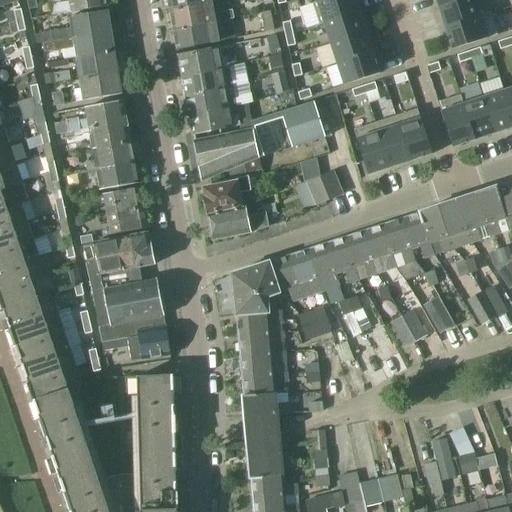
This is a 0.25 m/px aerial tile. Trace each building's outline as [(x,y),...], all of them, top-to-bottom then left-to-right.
[(50,6),(53,16),(71,13),(72,14),(107,8),(105,0),(69,0),(70,3),(50,6)] [(168,0),(171,9),(212,1),(217,1),(216,0),(168,0)] [(356,0),(322,0),(313,3),(317,18),(322,17),(324,22),(360,11),(356,0)] [(436,0),(440,9),(466,0),(436,0)] [(486,0),(466,0),(440,9),(446,30),(482,18),(491,15),(486,0)] [(212,1),(171,9),(174,29),(216,21),(216,23),(234,19),(234,18),(232,11),(215,14),(212,1)] [(14,11),(16,22),(24,20),(21,10),(14,11)] [(360,11),(324,22),(331,43),(366,31),(360,11)] [(72,30),(41,35),(43,45),(50,44),(111,32),(107,12),(70,19),(72,30)] [(271,13),(261,14),(265,33),(274,31),(274,29),(271,13)] [(482,18),(446,30),(453,50),(489,39),(482,18)] [(26,31),(24,20),(16,22),(19,33),(26,31)] [(216,21),(174,29),(178,49),(219,41),(225,40),(223,29),(218,30),(216,23),(216,21)] [(293,34),(290,22),(282,24),(285,36),(293,34)] [(366,31),(331,43),(337,63),(373,52),(366,31)] [(50,44),(43,45),(45,55),(75,49),(77,60),(115,53),(111,32),(50,44)] [(295,46),(293,34),(285,36),(288,47),(295,46)] [(276,36),(266,38),(268,46),(278,44),(276,36)] [(511,46),(510,39),(498,42),(501,50),(511,46)] [(221,47),(180,55),(184,75),(225,67),(229,67),(235,65),(234,58),(227,58),(223,59),(221,47)] [(22,49),(25,60),(32,58),(30,48),(22,49)] [(480,48),(468,52),(471,60),(482,56),(480,48)] [(373,52),(337,63),(345,86),(380,74),(373,52)] [(468,52),(457,56),(460,63),(471,60),(468,52)] [(115,53),(77,60),(81,76),(81,80),(118,73),(115,53)] [(279,54),(270,56),(268,57),(272,75),(284,72),(279,54)] [(34,69),(32,58),(25,60),(27,70),(34,69)] [(438,62),(426,66),(429,76),(430,76),(429,74),(441,71),(439,63),(438,62)] [(302,76),(299,65),(292,66),(294,78),(302,76)] [(225,67),(184,75),(187,94),(229,87),(229,88),(247,85),(246,75),(237,76),(231,77),(229,68),(229,67),(225,67)] [(288,92),(284,72),(272,75),(277,95),(288,92)] [(118,73),(81,80),(82,84),(85,101),(122,94),(118,73)] [(406,73),(394,77),(394,78),(394,77),(397,85),(408,81),(409,83),(406,73)] [(375,82),(363,86),(366,94),(377,90),(375,82)] [(31,87),(33,97),(40,96),(38,85),(31,87)] [(309,97),(305,86),(298,88),(301,99),(309,97)] [(363,86),(352,90),(355,97),(366,94),(363,86)] [(229,87),(187,94),(191,114),(235,105),(248,101),(247,94),(231,97),(229,88),(229,87)] [(511,116),(504,91),(484,98),(496,134),(511,128),(511,116)] [(461,95),(439,103),(453,148),(476,140),(464,104),(461,95)] [(42,107),(40,96),(33,97),(35,108),(42,107)] [(484,98),(464,104),(476,140),(496,134),(484,98)] [(78,119),(67,121),(67,122),(68,123),(69,133),(80,131),(91,130),(127,123),(123,101),(86,108),(89,120),(79,122),(78,119)] [(235,105),(191,114),(195,134),(236,126),(252,123),(248,101),(235,105)] [(298,106),(281,112),(282,117),(293,147),(326,135),(314,102),(314,101),(298,106)] [(418,110),(396,116),(411,161),(432,154),(418,110)] [(396,116),(375,123),(390,168),(411,161),(396,116)] [(39,125),(41,135),(48,134),(46,123),(39,125)] [(127,123),(91,130),(94,149),(131,143),(127,123)] [(375,123),(354,130),(369,175),(390,168),(375,123)] [(0,150),(11,147),(4,127),(0,128),(0,150)] [(263,170),(261,158),(254,128),(195,139),(203,181),(245,166),(247,173),(263,170)] [(51,144),(48,134),(41,135),(43,146),(51,144)] [(96,161),(86,163),(88,172),(98,170),(135,163),(131,143),(94,149),(96,161)] [(0,170),(17,165),(11,147),(0,150),(0,170)] [(318,159),(299,162),(301,178),(320,176),(318,159)] [(47,163),(49,173),(56,172),(54,161),(47,163)] [(98,170),(88,172),(88,176),(99,175),(102,190),(138,184),(135,163),(98,170)] [(0,170),(0,190),(23,183),(17,165),(0,170)] [(301,199),(305,210),(316,206),(316,207),(344,195),(334,171),(306,183),(311,195),(301,199)] [(59,182),(56,172),(49,173),(52,184),(59,182)] [(206,209),(209,211),(209,212),(246,206),(246,205),(243,206),(241,192),(253,190),(252,188),(259,187),(258,178),(250,180),(250,176),(232,180),(233,183),(205,188),(207,198),(204,199),(206,209)] [(511,182),(497,187),(506,218),(510,230),(511,229),(511,182)] [(0,211),(22,204),(29,202),(23,183),(0,190),(0,211)] [(497,187),(477,193),(488,224),(492,236),(510,230),(506,218),(497,187)] [(140,189),(104,196),(108,216),(144,209),(140,189)] [(477,193),(459,199),(473,242),(492,236),(488,224),(477,193)] [(62,199),(55,200),(57,211),(65,209),(62,199)] [(459,199),(439,205),(450,237),(454,248),(463,246),(473,242),(459,199)] [(0,231),(28,222),(22,204),(0,211),(0,231)] [(439,205),(420,212),(420,213),(421,212),(435,255),(454,248),(450,237),(439,205)] [(267,215),(249,219),(246,206),(209,212),(215,239),(252,232),(269,225),(267,215)] [(57,211),(60,222),(67,220),(65,209),(57,211)] [(112,236),(148,229),(144,209),(108,216),(112,236)] [(420,213),(402,219),(412,249),(421,246),(425,258),(435,255),(421,212),(420,213)] [(402,219),(383,225),(397,267),(398,268),(415,263),(411,249),(412,249),(402,219)] [(0,251),(34,240),(28,222),(0,231),(0,251)] [(383,225),(364,231),(374,261),(382,259),(387,272),(398,268),(397,267),(383,225)] [(364,231),(345,237),(359,281),(378,275),(373,262),(374,261),(364,231)] [(148,234),(83,246),(90,280),(93,293),(104,291),(104,292),(134,286),(130,270),(156,265),(152,250),(148,234)] [(63,238),(66,249),(73,247),(71,237),(63,238)] [(345,237),(326,244),(336,274),(344,271),(349,285),(359,281),(345,237)] [(0,271),(40,258),(39,257),(34,240),(0,251),(0,271)] [(326,244),(307,250),(321,294),(340,287),(336,274),(326,244)] [(75,258),(73,247),(66,249),(68,260),(75,258)] [(508,262),(511,268),(511,257),(509,247),(501,250),(505,263),(508,262)] [(307,250),(288,256),(303,300),(321,294),(307,250)] [(495,266),(505,263),(501,250),(491,253),(495,266)] [(0,271),(0,292),(54,274),(47,255),(39,257),(40,258),(0,271)] [(269,262),(278,292),(287,290),(292,303),(303,300),(288,256),(269,262)] [(474,258),(465,261),(469,273),(478,270),(474,258)] [(269,261),(250,267),(256,287),(262,289),(261,294),(267,296),(278,292),(269,262),(269,261)] [(457,263),(461,276),(469,273),(465,261),(457,263)] [(250,267),(232,273),(234,299),(267,296),(261,294),(262,289),(256,287),(250,267)] [(430,286),(434,285),(434,286),(438,285),(434,271),(426,274),(430,286)] [(0,296),(5,311),(52,295),(60,293),(54,274),(0,292),(0,296)] [(72,276),(74,287),(82,285),(79,274),(72,276)] [(104,292),(93,294),(101,330),(110,328),(110,331),(165,321),(157,282),(134,286),(104,292)] [(84,296),(82,285),(74,287),(77,297),(84,296)] [(395,285),(387,288),(390,300),(399,298),(395,285)] [(507,312),(494,287),(483,293),(496,318),(507,312)] [(382,303),(390,300),(387,288),(378,290),(382,303)] [(468,300),(481,325),(496,318),(483,293),(468,300)] [(58,313),(52,295),(5,311),(11,329),(58,313)] [(267,296),(234,299),(236,314),(237,314),(237,317),(282,313),(282,311),(278,311),(277,304),(267,304),(267,296)] [(357,298),(348,300),(352,313),(361,310),(357,298)] [(422,307),(438,335),(453,326),(438,298),(422,307)] [(343,316),(353,338),(361,334),(352,313),(348,300),(339,303),(343,316)] [(324,307),(315,310),(319,323),(328,320),(324,307)] [(315,310),(307,313),(311,326),(319,323),(315,310)] [(414,311),(403,317),(416,344),(428,338),(414,311)] [(80,314),(83,324),(90,322),(88,312),(80,314)] [(17,347),(65,331),(58,313),(11,329),(17,347)] [(282,313),(237,317),(239,336),(270,333),(269,324),(283,323),(282,313)] [(307,313),(298,316),(302,329),(311,326),(307,313)] [(405,350),(416,344),(403,317),(391,323),(405,350)] [(328,320),(319,323),(323,336),(332,333),(328,320)] [(110,328),(101,330),(104,343),(126,339),(131,362),(142,360),(171,356),(167,327),(166,328),(165,321),(110,331),(110,328)] [(92,333),(90,322),(83,324),(85,335),(92,333)] [(319,323),(311,326),(315,338),(323,336),(319,323)] [(306,341),(315,338),(311,326),(302,329),(306,341)] [(23,365),(71,349),(65,331),(17,347),(21,360),(23,365)] [(270,333),(239,336),(240,355),(285,351),(284,332),(270,333)] [(335,347),(342,364),(354,360),(347,343),(335,347)] [(29,384),(77,368),(71,349),(23,365),(29,384)] [(89,351),(91,362),(99,360),(96,350),(89,351)] [(285,351),(240,355),(242,376),(274,373),(286,372),(287,373),(285,351)] [(101,371),(99,360),(91,362),(94,373),(101,371)] [(318,363),(305,365),(306,373),(318,372),(318,363)] [(106,479),(100,481),(98,482),(69,391),(83,386),(77,368),(29,384),(48,438),(47,438),(52,451),(72,511),(177,511),(175,448),(176,448),(175,435),(173,376),(138,377),(141,474),(135,474),(131,474),(126,475),(122,475),(115,477),(111,478),(106,479)] [(274,373),(242,376),(244,396),(276,393),(275,384),(288,383),(287,373),(286,372),(274,373)] [(306,382),(319,381),(318,372),(306,373),(306,382)] [(0,511),(45,511),(35,482),(0,486),(0,478),(33,475),(0,378),(0,511)] [(244,396),(243,396),(245,417),(278,414),(290,413),(289,402),(277,404),(276,393),(244,396)] [(322,410),(321,402),(308,403),(309,412),(322,410)] [(278,414),(245,417),(246,430),(246,437),(247,444),(263,443),(265,443),(266,448),(276,447),(276,448),(280,448),(280,441),(279,436),(279,434),(279,428),(279,427),(278,414)] [(461,428),(445,435),(461,476),(477,470),(461,428)] [(311,431),(312,440),(325,439),(324,430),(311,431)] [(313,450),(325,449),(325,439),(312,440),(313,450)] [(447,439),(432,443),(437,463),(437,464),(451,460),(447,439)] [(247,444),(247,445),(248,461),(250,478),(250,479),(251,478),(283,475),(281,458),(280,448),(276,448),(276,447),(266,448),(265,443),(263,443),(247,444)] [(313,451),(313,460),(326,458),(326,450),(313,451)] [(314,468),(327,467),(326,458),(313,460),(314,468)] [(451,460),(437,464),(441,482),(455,478),(451,460)] [(436,463),(424,466),(429,486),(432,486),(435,497),(443,495),(444,495),(441,482),(437,464),(437,463),(436,463)] [(489,471),(479,474),(482,487),(492,485),(489,471)] [(349,475),(337,477),(341,493),(344,506),(345,511),(365,511),(365,508),(360,484),(357,473),(356,473),(349,475)] [(283,475),(251,478),(253,498),(285,496),(297,495),(296,484),(284,485),(283,475)] [(328,476),(315,477),(316,486),(328,485),(328,476)] [(398,476),(378,480),(384,504),(403,500),(401,492),(398,478),(398,476)] [(378,480),(360,484),(365,508),(366,508),(384,504),(378,480)] [(410,490),(401,492),(403,500),(404,504),(413,502),(410,490)] [(329,496),(322,497),(325,510),(334,508),(331,495),(329,496)] [(285,496),(253,498),(253,511),(298,511),(298,505),(285,506),(285,496)] [(322,497),(314,499),(317,511),(325,510),(322,497)] [(496,498),(485,501),(488,511),(508,511),(508,509),(507,509),(499,511),(496,498)] [(314,499),(306,502),(308,511),(316,511),(317,511),(314,499)] [(488,511),(485,501),(466,506),(467,511),(488,511)]
